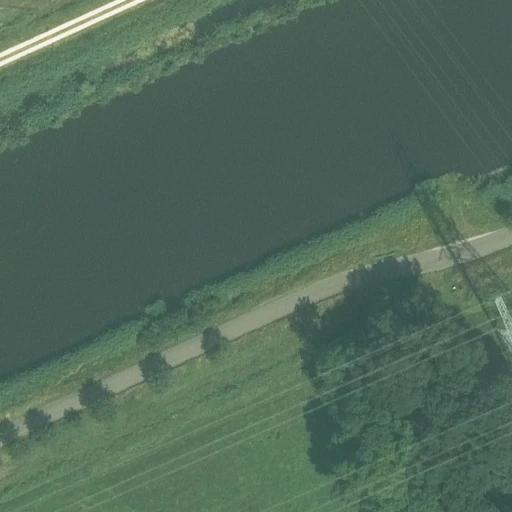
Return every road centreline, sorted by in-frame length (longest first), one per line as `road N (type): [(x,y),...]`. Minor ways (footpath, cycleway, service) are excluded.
road 1 (unclassified): [(511,238),(320,291),(0,440)]
road 2 (track): [(0,62),(136,0)]
